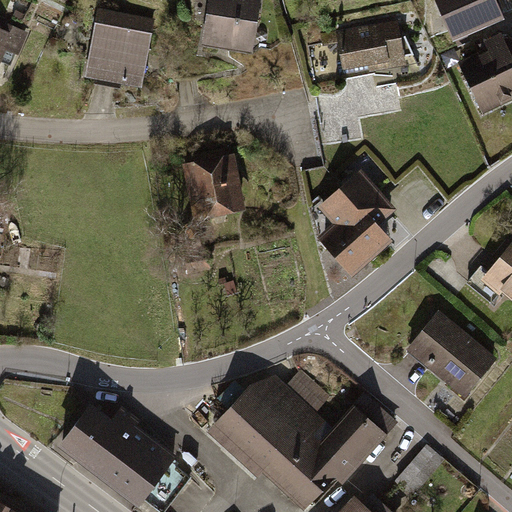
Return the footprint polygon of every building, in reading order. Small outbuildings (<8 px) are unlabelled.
[(259,0),(258,0),(209,0),(209,6),(215,17),(212,40),(252,47),(259,0)] [(497,0),(436,0),(458,48),(470,43),(465,31),(504,15),(497,0)] [(149,32),(96,22),(87,74),(140,84),(149,32)] [(404,56),(398,22),(342,32),(348,66),(404,56)] [(10,26),(7,33),(0,29),(0,51),(2,46),(17,52),(26,32),(10,26)] [(511,94),(511,51),(503,31),(484,40),(489,51),(464,62),(485,107),(511,94)] [(187,162),(198,214),(242,205),(231,152),(187,162)] [(361,172),(324,204),(340,224),(325,237),(352,268),(386,239),(373,224),(391,208),(361,172)] [(511,250),(490,275),(483,269),(471,282),(493,300),(504,287),(511,293),(511,250)] [(440,315),(414,346),(466,391),(493,360),(440,315)] [(267,368),(209,432),(294,510),(322,479),(330,487),(389,422),(350,386),(328,409),(317,399),(324,390),(298,366),(283,382),(267,368)] [(111,421),(92,405),(62,441),(136,503),(180,452),(124,405),(111,421)] [(429,441),(399,475),(416,490),(446,456),(429,441)] [(398,511),(369,483),(340,511),(398,511)] [(34,511),(0,491),(0,511),(34,511)]
